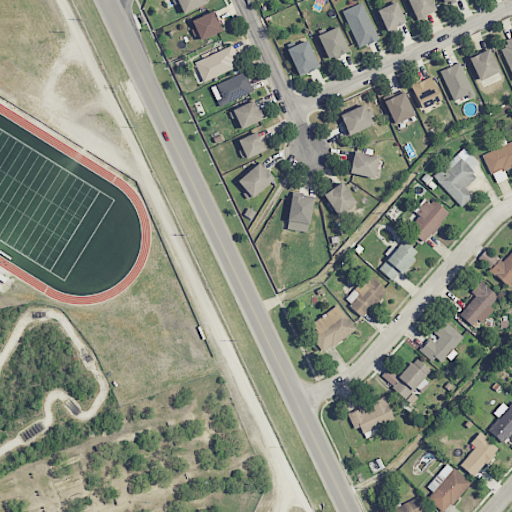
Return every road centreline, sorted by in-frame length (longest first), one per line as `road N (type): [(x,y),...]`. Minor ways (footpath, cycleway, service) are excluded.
road 1 (residential): [(312,511),(62,0)]
road 2 (tertiary): [(351,511),(106,0)]
road 3 (residential): [(511,205),(366,367),(300,403)]
road 4 (residential): [(511,8),(293,111)]
road 5 (residential): [(242,0),(311,150)]
